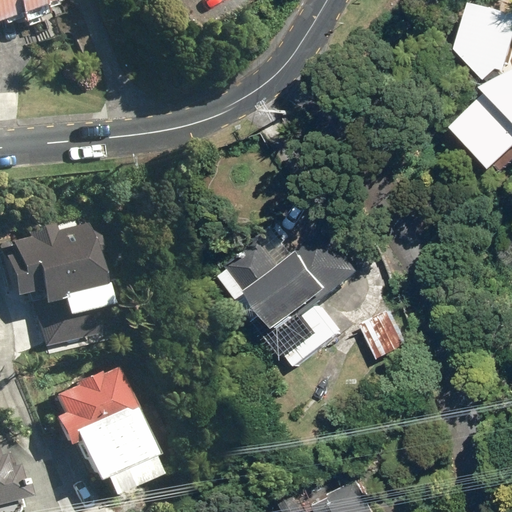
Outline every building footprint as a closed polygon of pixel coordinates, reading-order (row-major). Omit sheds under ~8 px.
[(0,0),(0,27),(55,10),(51,0),(0,0)] [(511,46),(511,19),(468,7),(453,60),(480,92),(494,76),(503,79),(511,46)] [(511,85),(482,103),(447,141),(483,187),(511,157),(511,85)] [(23,265),(13,266),(21,315),(32,313),(38,350),(94,340),(89,309),(105,306),(98,264),(88,265),(81,229),(47,235),(46,229),(17,234),(23,265)] [(268,251),(234,278),(253,301),(249,304),(277,340),(274,343),(291,365),(322,341),(305,320),(328,302),(300,266),(287,276),(268,251)] [(391,312),(358,330),(377,365),(410,348),(391,312)] [(131,417),(114,370),(64,389),(66,395),(46,403),(54,426),(44,429),(54,455),(65,450),(82,494),(90,491),(96,505),(142,488),(134,465),(141,463),(125,420),(131,417)] [(379,511),(365,481),(298,511),(379,511)]
